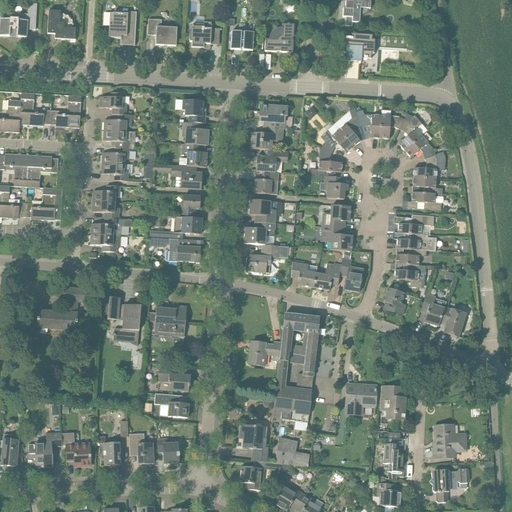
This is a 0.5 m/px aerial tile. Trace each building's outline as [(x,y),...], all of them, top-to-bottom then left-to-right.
[(362,0),(348,0),(348,2),(345,2),(345,9),(343,9),(342,18),(356,19),(360,17),(365,14),(367,10),(368,1),(363,1),(362,0)] [(9,14),(8,20),(0,19),(0,36),(27,38),(27,30),(35,31),(37,5),(28,4),(27,15),(9,14)] [(60,12),(48,12),(47,35),(55,35),(54,40),(75,41),(75,30),(73,29),(73,26),(72,22),(70,19),(67,17),(63,15),(60,15),(60,12)] [(109,14),(108,39),(124,39),(123,44),(134,45),(136,15),(109,14)] [(148,21),(147,36),(156,37),(155,46),(176,47),(177,29),(161,28),(161,21),(148,21)] [(189,42),(189,43),(190,43),(191,43),(191,48),(210,49),(210,46),(218,46),(219,30),(211,30),(211,26),(192,25),(192,30),(191,30),(190,30),(189,33),(189,34),(189,36),(189,39),(189,40),(189,41),(189,42)] [(269,40),(269,41),(265,40),(264,52),(292,54),(294,26),(282,25),(281,29),(280,29),(279,30),(277,30),(276,31),(275,31),(274,32),(273,33),(272,33),(271,34),(271,35),(270,36),(270,37),(269,39),(269,40)] [(231,32),(230,50),(240,51),(240,49),(243,49),(243,51),(252,52),(253,33),(231,32)] [(341,39),(340,54),(346,54),(346,62),(360,63),(360,67),(377,68),(378,50),(412,53),(413,39),(351,35),(351,39),(345,39),(341,39)] [(43,126),(49,126),(50,112),(33,111),(34,95),(21,94),(20,102),(19,126),(43,127),(43,126)] [(118,116),(126,116),(126,105),(122,105),(123,94),(111,94),(111,98),(100,98),(100,109),(113,110),(112,116),(118,116)] [(50,112),(49,126),(56,126),(55,128),(79,130),(81,98),(68,97),(67,113),(50,112)] [(0,132),(19,134),(19,126),(20,102),(8,101),(7,117),(0,116),(0,132)] [(188,124),(197,124),(204,125),(205,109),(202,109),(203,103),(182,101),(182,112),(185,112),(184,117),(189,118),(188,124)] [(264,128),(283,130),(285,131),(286,118),(287,109),(260,107),(259,122),(264,122),(264,128)] [(370,139),(380,140),(381,117),(363,116),(362,111),(356,113),(361,128),(367,126),(367,128),(371,128),(370,139)] [(381,111),(381,117),(380,140),(389,141),(389,129),(393,130),(393,128),(399,131),(404,121),(399,118),(389,117),(390,111),(381,111)] [(352,119),(338,131),(353,148),(360,142),(353,134),(355,132),(354,130),(361,128),(356,113),(356,112),(350,113),(352,119)] [(421,137),(421,136),(415,129),(420,124),(413,116),(412,117),(407,115),(404,121),(399,131),(405,134),(404,135),(406,138),(398,145),(404,152),(421,137)] [(104,132),(126,133),(126,127),(131,128),(131,117),(126,116),(118,116),(117,122),(104,121),(104,132)] [(184,146),(201,147),(207,147),(208,132),(197,131),(197,124),(188,124),(184,124),(183,138),(184,138),(184,146)] [(265,151),(271,152),(272,142),(282,143),(283,130),(264,128),(263,135),(252,134),(251,150),(265,151)] [(346,155),(353,148),(338,131),(331,137),(327,132),(320,138),(325,143),(322,148),(332,153),(335,147),(336,149),(339,146),(346,155)] [(111,149),(116,149),(129,150),(130,139),(126,138),(126,133),(104,132),(103,142),(111,143),(111,149)] [(426,153),(433,151),(421,137),(404,152),(410,159),(418,152),(421,155),(425,152),(426,153)] [(186,168),(195,168),(206,169),(206,154),(200,154),(201,147),(184,146),(183,146),(182,154),(187,154),(186,168)] [(326,178),(326,172),(341,173),(342,164),(330,163),(331,159),(329,159),(332,153),(322,148),(319,154),(318,170),(309,170),(308,176),(324,177),(326,178)] [(102,165),(124,166),(124,160),(129,161),(129,150),(116,149),(115,155),(103,154),(102,165)] [(255,173),(262,173),(275,174),(276,163),(287,164),(288,153),(271,152),(265,151),(264,158),(256,157),(255,173)] [(436,180),(436,171),(444,171),(444,159),(443,154),(424,160),(426,166),(425,166),(424,170),(413,169),(413,178),(436,180)] [(13,188),(26,189),(28,157),(4,155),(4,157),(0,156),(0,170),(14,172),(13,188)] [(40,173),(57,174),(58,160),(51,160),(52,158),(28,157),(26,189),(39,189),(40,173)] [(128,183),(128,175),(132,175),(133,166),(124,166),(102,165),(101,175),(114,176),(114,182),(128,183)] [(180,189),(200,191),(201,175),(195,174),(195,168),(186,168),(171,167),(171,178),(180,179),(180,189)] [(254,194),(277,196),(278,174),(275,174),(262,173),(262,181),(255,181),(254,194)] [(323,192),(327,192),(326,200),(343,201),(344,191),(347,192),(347,186),(341,185),(341,179),(326,178),(324,177),(323,192)] [(442,190),(435,189),(436,180),(413,178),(412,188),(425,189),(424,194),(435,195),(442,196),(442,190)] [(18,218),(25,219),(25,204),(8,203),(9,187),(0,186),(0,218),(18,220),(18,218)] [(93,203),(115,204),(115,198),(120,199),(120,187),(107,187),(106,193),(93,192),(93,203)] [(25,204),(25,219),(30,219),(30,221),(54,222),(56,190),(43,189),(42,205),(25,204)] [(423,210),(441,212),(441,206),(434,205),(435,195),(424,194),(412,194),(411,203),(408,203),(407,209),(417,210),(418,204),(424,204),(423,210)] [(180,219),(194,219),(195,210),(199,211),(200,198),(183,197),(182,208),(180,208),(180,219)] [(255,223),(274,225),(275,225),(276,211),(270,211),(270,203),(250,201),(249,216),(255,217),(255,223)] [(105,220),(118,220),(119,209),(114,209),(115,204),(93,203),(92,213),(105,214),(105,220)] [(321,227),(339,228),(340,222),(349,222),(350,208),(331,207),(330,215),(322,214),(321,227)] [(421,226),(428,226),(433,227),(434,217),(412,216),(411,220),(395,218),(395,225),(398,225),(397,235),(420,236),(421,226)] [(173,234),(180,235),(200,236),(201,220),(194,219),(180,219),(174,218),(173,233),(173,234)] [(91,235),(113,237),(113,231),(118,232),(118,220),(105,220),(104,226),(91,225),(91,235)] [(262,246),(265,246),(266,237),(274,238),(274,225),(255,223),(254,230),(245,229),(244,245),(262,246)] [(344,252),(346,252),(350,252),(352,238),(339,237),(339,228),(321,227),(320,243),(331,244),(330,251),(344,252)] [(149,231),(148,239),(149,239),(173,240),(173,234),(173,233),(169,233),(149,231)] [(396,250),(409,251),(426,252),(436,252),(436,239),(427,239),(427,236),(420,236),(397,235),(394,234),(394,240),(397,240),(396,250)] [(113,237),(91,235),(90,246),(103,247),(103,253),(116,254),(117,243),(113,242),(113,237)] [(193,241),(173,240),(149,239),(148,252),(151,252),(155,250),(155,247),(164,248),(167,244),(171,244),(170,253),(170,262),(177,263),(199,264),(200,249),(192,248),(193,241)] [(265,274),(265,267),(270,267),(271,259),(279,260),(280,248),(265,246),(262,246),(261,258),(249,257),(248,273),(265,274)] [(395,265),(418,267),(419,257),(426,258),(426,252),(409,251),(409,257),(396,256),(395,265)] [(340,275),(343,275),(346,260),(345,260),(346,252),(344,252),(341,268),(333,266),(332,271),(326,270),(325,276),(316,275),(313,289),(329,292),(330,286),(337,287),(340,275)] [(346,260),(343,275),(347,276),(345,291),(358,293),(360,284),(363,269),(351,266),(352,261),(346,260)] [(297,286),(313,289),(316,275),(306,273),(308,266),(292,264),(291,279),(298,280),(297,286)] [(422,289),(422,283),(417,282),(418,272),(425,273),(425,267),(418,267),(395,265),(392,265),(392,271),(395,271),(394,281),(410,282),(410,288),(422,289)] [(37,319),(36,330),(75,332),(76,324),(77,324),(78,314),(77,314),(78,302),(91,303),(92,291),(64,289),(63,302),(65,302),(64,314),(57,314),(39,313),(39,319),(37,319)] [(402,316),(405,306),(401,305),(405,295),(387,289),(385,298),(386,298),(384,303),(387,304),(385,310),(402,316)] [(438,328),(440,321),(444,309),(435,306),(437,300),(425,296),(420,312),(426,314),(423,323),(438,328)] [(108,325),(121,326),(122,303),(109,303),(108,325)] [(129,339),(138,340),(141,307),(124,305),(122,330),(114,329),(114,334),(113,334),(112,336),(114,336),(113,342),(129,343),(129,339)] [(171,310),(156,309),(154,336),(184,338),(186,308),(171,307),(171,310)] [(443,333),(444,334),(458,338),(465,315),(444,309),(440,321),(447,323),(443,333)] [(319,318),(306,317),(284,315),(281,344),(280,354),(279,362),(288,363),(304,366),(302,375),(302,377),(313,378),(314,374),(317,341),(318,335),(317,335),(319,318)] [(272,362),(279,362),(280,354),(281,344),(274,344),(274,347),(265,346),(265,345),(251,343),(248,365),(265,367),(266,357),(272,357),(272,362)] [(288,363),(279,362),(276,387),(272,419),(307,425),(313,378),(302,377),(302,375),(298,375),(296,389),(285,388),(288,363)] [(168,383),(168,391),(188,393),(188,387),(189,387),(190,377),(170,376),(170,369),(159,368),(158,382),(168,383)] [(347,385),(346,406),(346,415),(362,416),(362,407),(375,408),(376,387),(347,385)] [(385,413),(385,420),(404,421),(405,399),(404,399),(405,389),(381,387),(380,412),(385,413)] [(168,406),(167,418),(187,419),(188,405),(177,404),(168,406)] [(267,464),(269,448),(268,448),(265,448),(266,440),(265,440),(266,428),(241,426),(239,440),(244,440),(243,449),(253,449),(252,463),(267,464)] [(437,459),(456,458),(456,454),(467,453),(466,434),(455,435),(454,426),(435,427),(435,443),(436,443),(437,459)] [(34,445),(28,446),(28,455),(35,455),(35,467),(43,467),(43,469),(52,469),(51,448),(61,448),(61,434),(45,434),(46,443),(34,443),(34,445)] [(137,453),(138,466),(153,465),(152,444),(144,445),(143,435),(129,436),(130,453),(137,453)] [(276,465),(308,469),(310,456),(295,453),(298,442),(279,438),(274,464),(276,465)] [(384,445),(383,465),(392,465),(392,473),(404,473),(405,440),(388,439),(388,445),(384,445)] [(164,464),(178,464),(177,444),(167,445),(167,440),(157,441),(157,453),(163,453),(164,464)] [(22,442),(3,441),(1,466),(16,468),(17,454),(21,454),(22,442)] [(74,468),(88,467),(90,467),(89,442),(66,443),(67,462),(74,462),(74,468)] [(122,444),(103,444),(104,467),(120,466),(120,458),(123,458),(122,444)] [(246,490),(248,491),(262,492),(264,470),(241,467),(239,484),(247,484),(246,490)] [(438,504),(446,503),(448,501),(447,493),(448,493),(450,491),(450,483),(457,483),(460,484),(467,484),(469,482),(469,472),(467,470),(459,470),(457,472),(449,473),(447,471),(433,472),(431,474),(432,480),(429,483),(432,486),(432,492),(434,493),(435,493),(436,502),(438,504)] [(393,511),(394,508),(399,509),(400,492),(393,492),(394,486),(378,485),(377,497),(380,498),(379,507),(385,508),(384,511),(393,511)] [(287,511),(291,507),(296,510),(304,496),(293,489),(292,492),(283,487),(273,504),(285,511),(287,511)] [(304,496),(296,510),(299,511),(320,511),(321,510),(313,505),(315,503),(304,496)]
